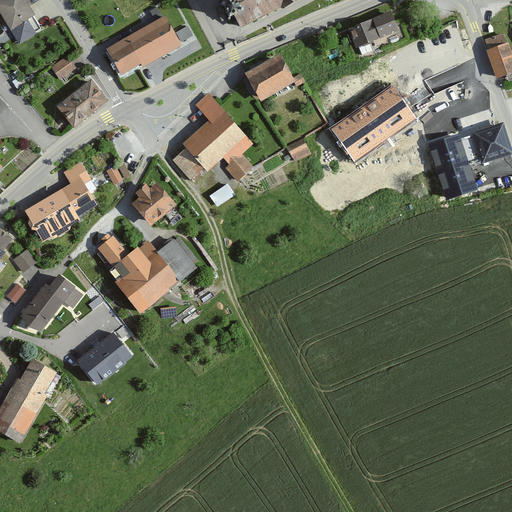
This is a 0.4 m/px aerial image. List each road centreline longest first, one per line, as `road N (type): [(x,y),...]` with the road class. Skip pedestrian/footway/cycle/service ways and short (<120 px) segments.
road 1 (track): [(149,143),(215,229),(244,320),(351,511)]
road 2 (unclassified): [(368,0),(126,107)]
road 3 (unclassified): [(126,107),(56,151),(0,204)]
road 4 (tertiary): [(463,0),(511,131)]
road 5 (residential): [(126,107),(61,0)]
